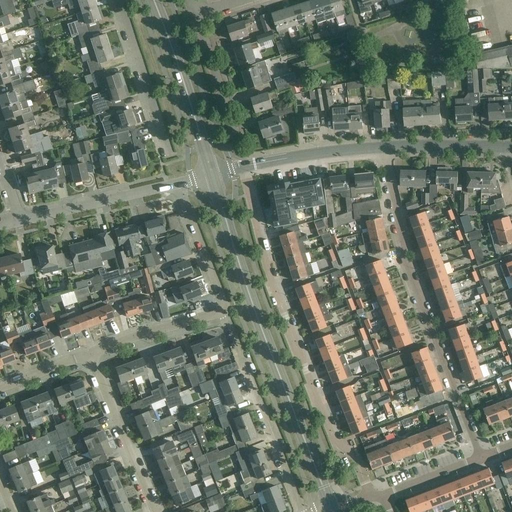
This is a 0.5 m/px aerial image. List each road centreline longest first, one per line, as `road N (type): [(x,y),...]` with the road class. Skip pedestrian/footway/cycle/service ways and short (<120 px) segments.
road 1 (residential): [(243,168),(304,370),(333,441),(355,460),(369,498)]
road 2 (tertiary): [(331,511),(211,175)]
road 3 (residential): [(480,456),(404,255),(382,146)]
road 4 (residential): [(299,511),(223,311)]
road 5 (tertiary): [(211,175),(152,0)]
road 6 (residential): [(155,511),(90,355)]
road 7 (unclassified): [(20,221),(178,183)]
road 8 (residential): [(166,149),(119,0)]
road 9 (tertiary): [(382,146),(243,168)]
road 10 (residential): [(90,355),(223,311)]
road 11 (residential): [(223,311),(178,183)]
road 12 (tertiary): [(510,149),(382,146)]
road 13 (residential): [(234,137),(195,16)]
